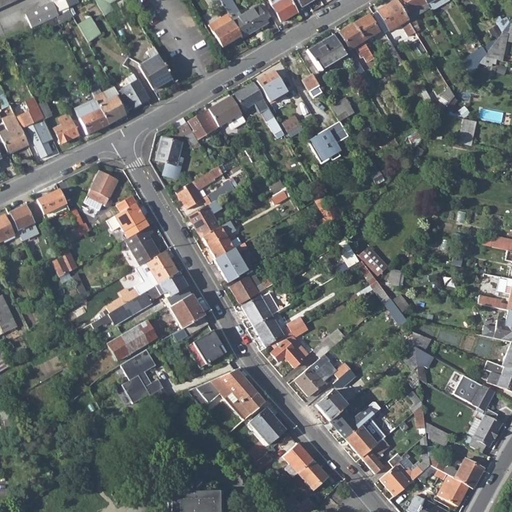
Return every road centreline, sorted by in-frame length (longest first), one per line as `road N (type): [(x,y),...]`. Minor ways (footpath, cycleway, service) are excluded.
road 1 (residential): [(121,140),(251,358),(381,511)]
road 2 (residential): [(356,0),(121,140)]
road 3 (residential): [(121,140),(0,196)]
